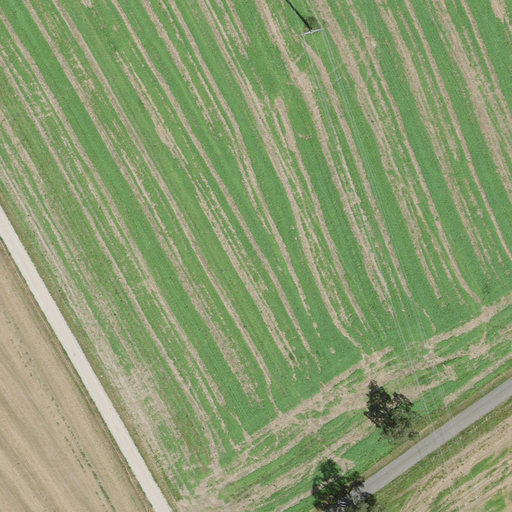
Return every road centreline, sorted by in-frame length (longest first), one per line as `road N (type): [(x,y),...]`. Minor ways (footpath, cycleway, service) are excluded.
road 1 (track): [(167,511),(0,211)]
road 2 (residential): [(336,511),(511,387)]
